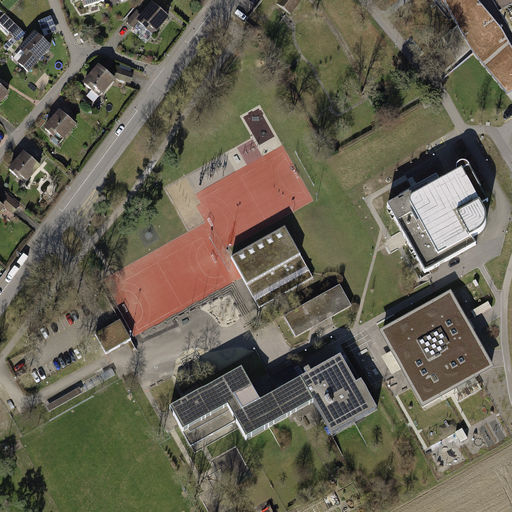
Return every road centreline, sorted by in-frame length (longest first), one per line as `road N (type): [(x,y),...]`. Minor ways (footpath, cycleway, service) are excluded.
road 1 (residential): [(165,79),(0,301)]
road 2 (track): [(511,166),(498,138),(464,129),(363,0)]
road 3 (residential): [(0,156),(73,70),(76,54)]
